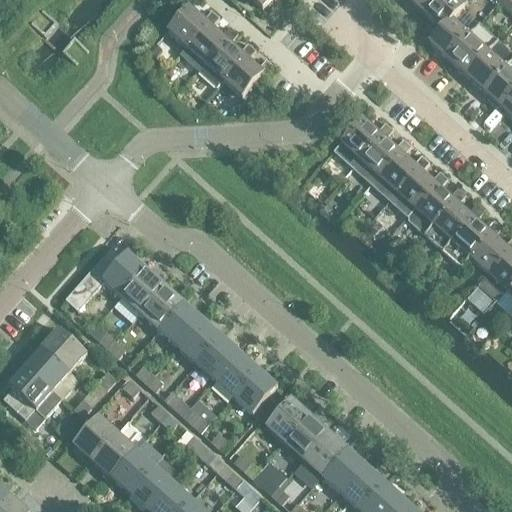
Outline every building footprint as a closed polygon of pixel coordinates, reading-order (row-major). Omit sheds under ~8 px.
[(249,0),(263,12),(273,0),(249,0)] [(405,0),(424,16),(438,0),(405,0)] [(453,0),(438,0),(424,16),(441,32),(429,46),(430,46),(464,9),(453,0)] [(511,0),(504,0),(499,6),(511,17),(511,0)] [(464,9),(430,46),(448,63),(470,38),(452,23),(464,9)] [(168,34),(187,51),(209,27),(212,30),(220,21),(212,14),(204,23),(190,10),(168,34)] [(209,27),(187,51),(205,67),(227,43),(230,47),(238,38),(230,30),(222,39),(212,30),(209,27)] [(478,29),(470,38),(448,63),(467,79),(496,46),(478,29)] [(227,43),(205,67),(223,84),(245,60),(249,63),(257,54),(248,47),(240,56),(230,47),(227,43)] [(511,59),(496,46),(467,79),(485,95),(506,71),(511,64),(511,59)] [(245,60),(223,84),(242,101),(263,78),(266,80),(275,70),(267,63),(259,72),(249,63),(245,60)] [(511,76),(506,71),(485,95),(503,112),(511,101),(511,76)] [(511,101),(503,112),(511,119),(511,101)] [(363,123),(342,146),(334,155),(353,172),(382,140),(385,143),(393,134),(385,127),(377,136),(363,123)] [(382,140),(353,172),(371,188),(400,156),(403,159),(411,150),(404,143),(395,152),(385,143),(382,140)] [(400,156),(371,188),(389,205),(418,172),(422,176),(430,166),(422,159),(414,168),(403,159),(400,156)] [(418,172),(389,205),(408,221),(436,189),(440,191),(448,183),(440,176),(432,185),(422,176),(418,172)] [(436,189),(408,221),(426,237),(455,205),(458,208),(466,199),(458,192),(450,201),(440,191),(436,189)] [(455,205),(426,237),(444,254),(473,221),(476,224),(484,215),(476,208),(468,217),(458,208),(455,205)] [(473,221),(444,254),(462,270),(470,261),(491,237),(494,240),(502,231),(494,224),(486,233),(476,224),(473,221)] [(491,237),(470,261),(488,277),(509,254),(511,256),(511,242),(505,250),(494,240),(491,237)] [(122,262),(111,253),(65,304),(76,314),(102,284),(112,293),(137,265),(127,256),(122,262)] [(511,256),(509,254),(488,277),(507,294),(511,287),(511,256)] [(137,265),(112,293),(132,311),(157,283),(137,265)] [(157,283),(132,311),(152,329),(177,301),(157,283)] [(177,301),(152,329),(172,347),(197,319),(177,301)] [(197,319),(172,347),(192,365),(217,337),(197,319)] [(60,333),(43,352),(70,377),(87,358),(60,333)] [(116,346),(106,337),(98,345),(108,354),(116,346)] [(217,337),(192,365),(212,382),(237,355),(217,337)] [(116,346),(108,354),(118,362),(125,354),(116,346)] [(43,352),(25,371),(53,396),(70,377),(43,352)] [(237,355),(212,382),(232,400),(257,372),(237,355)] [(135,379),(145,388),(153,379),(143,370),(135,379)] [(13,394),(3,406),(25,425),(35,414),(36,415),(45,423),(62,404),(53,396),(25,371),(8,390),(13,394)] [(257,372),(232,400),(253,419),(278,391),(257,372)] [(106,394),(115,384),(107,376),(98,386),(106,394)] [(153,379),(145,388),(155,396),(163,388),(153,379)] [(140,393),(130,384),(123,392),(133,402),(140,393)] [(164,405),(180,419),(188,410),(171,396),(164,405)] [(266,430),(285,447),(310,419),(291,402),(266,430)] [(82,421),(91,411),(83,404),(73,414),(82,421)] [(168,418),(158,409),(150,417),(161,427),(168,418)] [(188,410),(180,419),(201,438),(201,437),(209,429),(188,410)] [(168,418),(161,427),(170,436),(178,427),(168,418)] [(310,419),(285,447),(304,464),(329,436),(310,419)] [(74,448),(93,465),(118,437),(99,420),(74,448)] [(65,423),(56,433),(65,441),(73,431),(65,423)] [(179,443),(198,460),(206,452),(186,435),(179,443)] [(329,436),(304,464),(323,481),(348,453),(329,436)] [(118,437),(93,465),(112,482),(137,454),(118,437)] [(217,437),(210,445),(210,446),(220,455),(228,446),(217,437)] [(156,467),(164,461),(150,441),(142,447),(156,467)] [(206,452),(198,460),(217,477),(225,469),(206,452)] [(348,453),(323,481),(341,497),(366,469),(348,453)] [(137,454),(112,482),(131,499),(156,471),(137,454)] [(241,457),(233,466),(252,484),(260,475),(241,457)] [(225,469),(217,477),(236,494),(243,485),(225,469)] [(366,469),(341,497),(357,511),(361,511),(385,486),(366,469)] [(156,471),(131,499),(145,511),(152,511),(174,487),(156,471)] [(279,492),(269,483),(262,491),(272,500),(279,492)] [(243,485),(236,494),(245,502),(253,494),(243,485)] [(385,486),(361,511),(395,511),(404,502),(385,486)] [(174,487),(152,511),(185,511),(193,504),(174,487)] [(0,489),(0,511),(11,500),(0,489)] [(279,492),(272,500),(281,509),(289,500),(279,492)] [(24,511),(11,500),(0,511),(24,511)] [(414,511),(404,502),(395,511),(414,511)]
